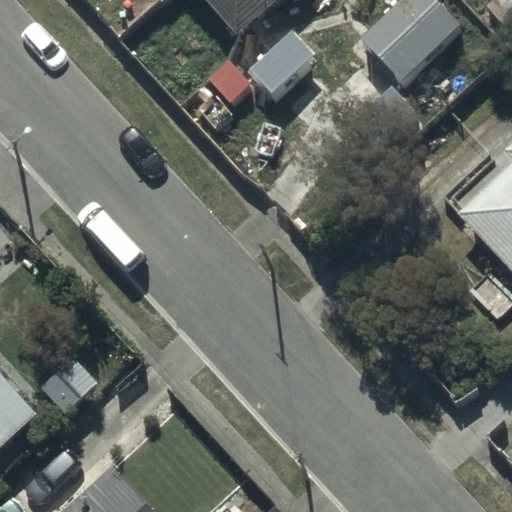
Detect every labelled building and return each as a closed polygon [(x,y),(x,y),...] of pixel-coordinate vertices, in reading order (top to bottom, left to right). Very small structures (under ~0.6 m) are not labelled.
[(306,0),(198,0),(244,54),(306,0)] [(511,0),(504,0),(488,15),(511,42),(511,0)] [(464,40),(424,1),(368,58),(407,97),(464,40)] [(511,166),(508,171),(511,174),(511,187),(463,233),(511,286),(511,166)] [(0,472),(42,433),(0,388),(0,472)] [(142,511),(121,489),(95,511),(142,511)]
